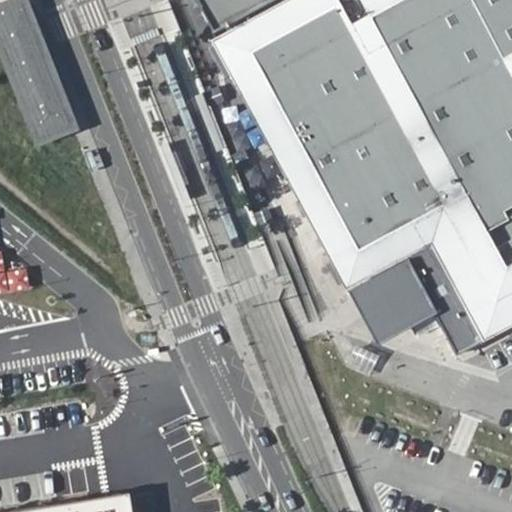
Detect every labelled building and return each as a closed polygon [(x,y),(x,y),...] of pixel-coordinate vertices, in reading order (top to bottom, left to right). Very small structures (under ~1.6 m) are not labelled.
[(232,31),(284,0),(197,0),(216,41),(232,31)] [(511,0),(284,0),(232,31),(247,59),(230,67),(338,278),(423,233),(459,214),(492,275),(456,295),(479,339),(511,322),(511,0)] [(19,3),(0,10),(0,34),(41,139),(70,128),(19,3)] [(247,59),(232,31),(216,41),(230,67),(247,59)] [(459,214),(423,233),(439,264),(456,295),(492,275),(459,214)] [(423,233),(338,278),(357,313),(370,338),(408,318),(433,364),(479,339),(456,295),(423,233)] [(128,511),(125,492),(6,511),(128,511)]
